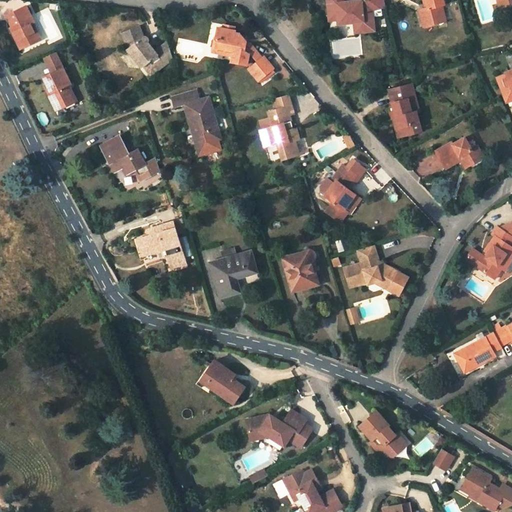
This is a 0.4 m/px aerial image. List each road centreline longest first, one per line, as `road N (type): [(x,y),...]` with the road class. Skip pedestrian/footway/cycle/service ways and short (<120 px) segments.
road 1 (residential): [(325,365),(128,308),(89,250),(0,72)]
road 2 (residential): [(246,0),(456,224)]
road 3 (residential): [(379,386),(456,224)]
road 4 (residential): [(325,365),(317,386),(371,488),(366,502)]
